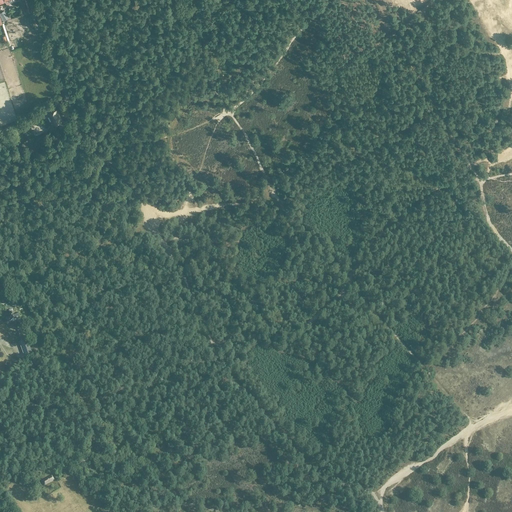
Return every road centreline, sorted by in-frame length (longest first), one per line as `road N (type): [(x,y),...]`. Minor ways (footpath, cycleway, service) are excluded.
road 1 (track): [(38,467),(36,350),(20,288),(26,202),(79,134)]
road 2 (track): [(0,488),(30,465),(78,464),(103,450),(146,410),(188,398),(216,360)]
road 3 (track): [(212,345),(132,188),(78,133)]
road 4 (track): [(377,497),(309,468),(216,360)]
road 5 (track): [(511,410),(448,442),(377,497)]
road 6 (track): [(220,511),(78,464)]
road 7 (unclassified): [(78,133),(33,0)]
